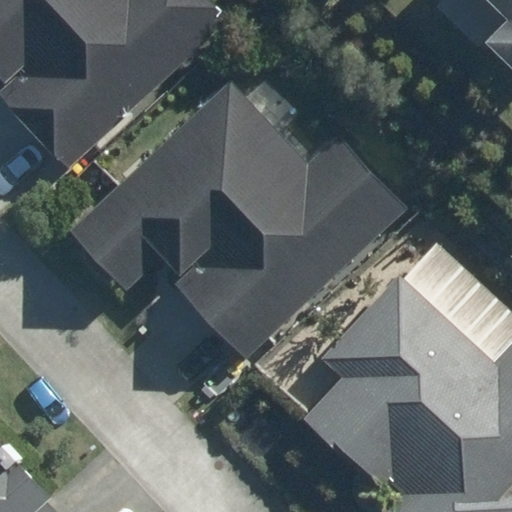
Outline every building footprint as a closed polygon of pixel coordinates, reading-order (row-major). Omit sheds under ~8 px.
[(0,0),(0,94),(68,170),(234,19),(216,0),(0,0)] [(487,44),(511,70),(511,0),(486,0),(509,24),(487,44)] [(235,82),(72,231),(142,307),(171,281),(243,360),(411,206),(343,131),(308,163),(235,82)] [(326,359),(341,373),(299,422),(392,504),(385,511),(511,511),(511,486),(509,484),(511,479),(511,305),(433,237),(326,359)] [(0,511),(67,511),(0,443),(0,511)]
